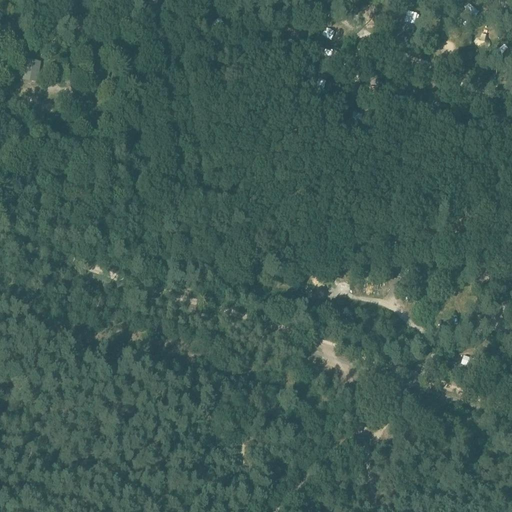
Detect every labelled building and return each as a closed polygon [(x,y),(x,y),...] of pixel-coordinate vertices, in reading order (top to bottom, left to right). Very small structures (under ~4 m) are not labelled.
[(405,18),(406,5),(395,4),(395,17),(405,18)] [(0,12),(0,25),(0,26),(14,22),(10,10),(0,12)] [(201,23),(210,23),(210,13),(200,13),(201,23)] [(288,29),(283,38),(292,43),(297,34),(288,29)] [(475,41),(482,35),(477,29),(470,35),(475,41)] [(443,49),(454,39),(449,33),(438,43),(443,49)] [(84,82),(62,81),(60,95),(84,97),(84,82)] [(41,103),(38,85),(12,85),(17,104),(41,103)] [(456,93),(454,103),(464,105),(466,95),(456,93)] [(503,101),(492,102),(493,113),(503,113),(503,101)] [(119,109),(98,103),(94,118),(116,125),(119,109)]
